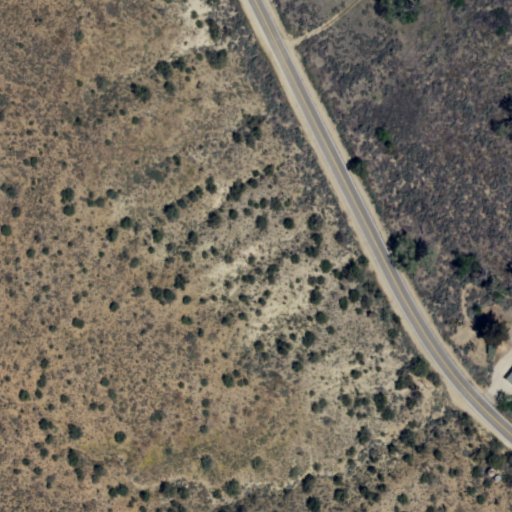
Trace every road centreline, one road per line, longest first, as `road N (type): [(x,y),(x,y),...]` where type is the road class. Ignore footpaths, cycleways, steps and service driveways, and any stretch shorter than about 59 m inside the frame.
road 1 (secondary): [(511,434),(439,359),(406,305),(252,0)]
road 2 (residential): [(236,0),(0,156)]
